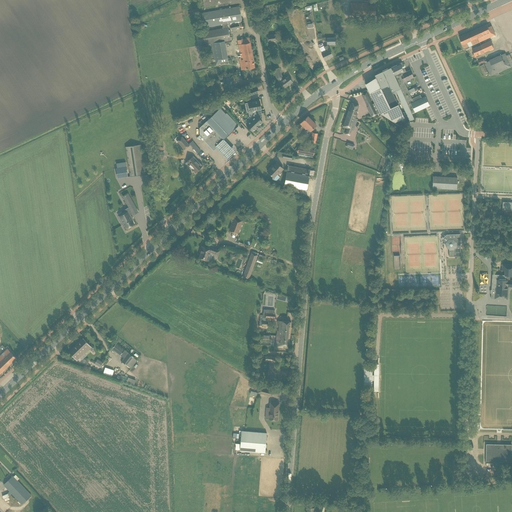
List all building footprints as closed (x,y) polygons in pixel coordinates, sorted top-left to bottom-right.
[(375,6),(370,6),(367,6),(367,3),(350,3),(350,15),(375,15),(375,6)] [(242,22),(239,6),(201,13),(204,28),(222,25),(223,29),(228,28),(228,25),(231,25),(231,23),(240,21),(241,22),(242,22)] [(487,24),(473,31),(478,42),(495,35),(491,26),(488,27),(487,24)] [(228,28),(223,29),(196,33),(198,46),(230,40),(228,28)] [(307,28),(308,37),(316,36),(315,28),(307,28)] [(478,42),(473,31),(459,37),(465,50),(469,48),(467,43),(471,41),(472,44),(474,43),(475,44),(478,42)] [(265,35),(266,42),(278,40),(277,33),(265,35)] [(241,60),(243,69),(254,67),(249,38),(240,40),(241,44),(238,45),(241,58),(239,58),(240,60),(241,60)] [(313,42),(317,53),(321,52),(318,40),(313,42)] [(490,42),(482,46),(484,52),(493,48),(490,42)] [(484,52),(482,46),(481,45),(472,49),(475,56),(484,52)] [(322,54),(325,60),(330,58),(329,57),(332,56),(327,46),(324,47),(326,52),(322,54)] [(228,62),(226,52),(214,54),(216,64),(228,62)] [(485,63),(491,76),(511,67),(505,53),(485,63)] [(404,73),(401,67),(403,66),(401,63),(400,64),(399,63),(390,67),(412,113),(429,105),(425,96),(413,102),(404,82),(409,79),(413,77),(412,74),(411,73),(410,70),(404,73)] [(396,92),(410,121),(414,119),(390,67),(374,75),(380,88),(369,93),(374,103),(379,113),(394,122),(404,117),(393,94),(396,92)] [(276,78),(279,83),(283,88),(292,82),(289,78),(288,77),(282,81),(280,78),(282,77),(278,68),(273,70),(276,78)] [(223,79),(225,89),(233,87),(231,77),(223,79)] [(259,101),(248,103),(249,110),(250,116),(253,119),(246,126),(252,132),(256,129),(257,130),(260,128),(259,126),(262,123),(262,119),(259,101)] [(238,126),(226,114),(220,109),(219,109),(213,103),(208,107),(215,114),(199,128),(199,134),(213,149),(215,147),(223,140),(238,126)] [(343,126),(347,128),(345,134),(349,135),(351,129),(353,130),(357,119),(355,118),(357,113),(356,113),(359,106),(351,103),(343,126)] [(375,111),(370,113),(372,116),(376,114),(379,113),(374,103),(372,104),(375,111)] [(307,127),(310,130),(316,125),(307,116),(302,122),(297,127),(300,130),(304,127),(306,128),(307,127)] [(177,141),(184,150),(189,146),(182,137),(177,141)] [(193,140),(190,143),(198,153),(201,150),(193,140)] [(223,140),(215,147),(227,160),(235,153),(223,140)] [(125,147),(130,177),(145,174),(141,145),(125,147)] [(195,160),(196,159),(194,157),(189,161),(186,163),(192,169),(195,173),(198,170),(198,171),(203,166),(200,163),(199,164),(197,161),(197,162),(195,160)] [(127,176),(126,167),(125,162),(116,163),(117,168),(116,168),(117,178),(127,176)] [(272,179),(274,180),(277,180),(280,177),(276,174),(279,171),(280,172),(283,169),(276,163),(272,168),(271,167),(267,171),(273,177),(272,179)] [(286,185),(309,188),(311,168),(288,166),(286,185)] [(432,188),(456,190),(457,177),(433,176),(432,188)] [(125,217),(120,220),(123,225),(124,224),(126,228),(134,224),(130,217),(131,216),(130,214),(132,213),(130,209),(135,206),(128,194),(122,196),(128,207),(125,209),(126,212),(123,214),(125,217)] [(511,211),(511,202),(503,202),(502,211),(511,211)] [(229,231),(238,234),(243,220),(234,217),(229,231)] [(460,235),(455,235),(453,239),(448,239),(445,242),(445,247),(449,250),(449,257),(461,256),(460,235)] [(206,248),(202,246),(200,252),(201,253),(199,258),(210,262),(213,255),(217,256),(220,250),(207,246),(206,248)] [(249,279),(258,255),(251,252),(242,277),(249,279)] [(510,276),(511,276),(511,272),(511,264),(502,264),(502,271),(504,271),(504,275),(510,275),(510,276)] [(510,289),(510,287),(511,287),(511,280),(509,280),(510,276),(510,275),(504,275),(492,274),(491,290),(490,290),(490,293),(491,293),(491,298),(494,298),(494,299),(507,300),(508,289),(510,289)] [(277,331),(277,334),(290,335),(291,322),(278,321),(277,324),(279,324),(279,331),(277,331)] [(290,335),(277,334),(276,347),(289,348),(290,335)] [(91,350),(92,349),(91,348),(91,347),(86,342),(83,338),(69,352),(72,356),(77,361),(84,354),(86,355),(89,352),(89,353),(91,350)] [(111,349),(120,355),(124,350),(116,343),(111,349)] [(0,373),(16,358),(7,349),(0,355),(0,373)] [(128,353),(122,361),(130,368),(137,360),(128,353)] [(374,380),(374,375),(372,375),(372,367),(364,367),(363,385),(372,385),(372,380),(374,380)] [(257,393),(271,396),(273,390),(259,387),(257,393)] [(265,419),(277,420),(279,403),(270,403),(269,408),(266,407),(265,419)] [(240,451),(260,452),(265,453),(266,433),(241,431),(240,451)] [(485,462),(511,462),(511,445),(486,444),(485,462)] [(11,494),(22,505),(32,496),(13,476),(3,485),(9,491),(8,493),(10,495),(11,494)] [(314,509),(314,508),(307,507),(306,511),(313,511),(321,511),(322,503),(316,503),(315,509),(314,509)]
